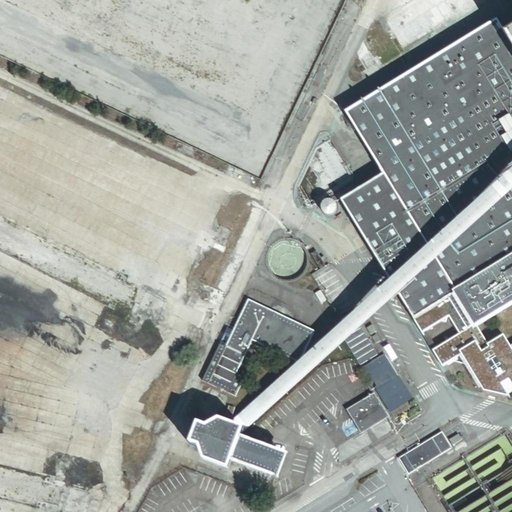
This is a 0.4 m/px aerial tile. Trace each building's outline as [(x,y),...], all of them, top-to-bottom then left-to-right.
[(511,51),(503,36),(493,21),(344,113),(381,175),(339,201),(389,282),(397,296),(412,319),(454,294),(474,326),(511,302),(511,51)] [(511,30),(503,36),(511,51),(511,30)] [(330,202),(328,201),(326,201),(324,201),(323,202),(321,203),(320,205),(319,207),(319,209),(319,211),(320,213),(321,214),(322,215),(324,216),(326,217),(328,217),(330,216),(331,215),(332,214),(334,213),(334,211),(335,209),(335,206),(333,204),(332,202),(330,202)] [(298,243),(293,240),(288,239),(282,239),(280,239),(276,241),(272,243),(267,249),(265,252),(263,260),(263,264),(264,268),(265,271),(267,274),(269,277),(272,279),(275,281),(280,283),(284,283),(287,283),(291,283),(295,281),(298,279),(301,277),(303,274),(306,270),(307,265),(307,259),(306,255),(305,250),(302,246),(298,243)] [(308,255),(318,270),(324,267),(314,252),(308,255)] [(474,326),(454,294),(412,319),(420,334),(447,318),(457,335),(430,351),(440,368),(459,356),(481,393),(508,399),(500,386),(507,382),(511,390),(511,353),(508,348),(501,336),(486,346),(474,326)] [(312,331),(246,301),(233,329),(224,348),(207,384),(226,393),(250,341),(297,363),(312,331)] [(339,336),(358,366),(375,355),(356,325),(339,336)] [(217,345),(224,348),(233,329),(226,327),(217,345)] [(374,335),(369,338),(374,345),(378,342),(374,335)] [(387,351),(358,369),(364,379),(381,368),(390,363),(393,361),(387,351)] [(390,363),(381,368),(383,370),(389,380),(390,382),(399,377),(390,363)] [(383,370),(372,377),(377,387),(389,380),(383,370)] [(384,401),(407,387),(400,376),(399,377),(390,382),(377,390),(384,401)] [(413,398),(407,387),(384,401),(390,412),(413,398)] [(371,397),(348,411),(359,431),(383,417),(371,397)] [(201,426),(193,423),(186,443),(194,446),(199,460),(224,469),(228,460),(278,478),(287,454),(238,436),(241,428),(215,419),(201,426)] [(511,511),(511,447),(504,434),(431,478),(451,511),(511,511)] [(441,435),(419,448),(427,461),(449,448),(441,435)] [(419,448),(405,456),(414,470),(427,461),(419,448)]
